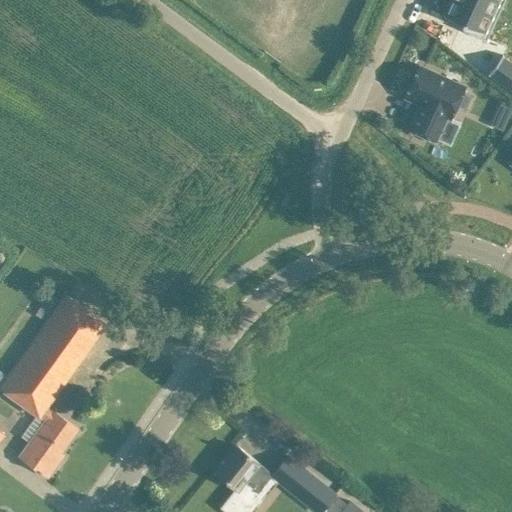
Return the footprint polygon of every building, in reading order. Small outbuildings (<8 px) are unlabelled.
[(450,0),(444,15),(465,25),(463,30),(486,40),(504,0),(450,0)] [(511,63),(502,56),(489,74),(511,91),(511,63)] [(419,65),(405,97),(420,103),(409,127),(435,139),(446,116),(450,117),(455,106),(464,110),(472,94),(463,90),(464,86),(419,65)] [(511,108),(501,103),(496,114),(507,119),(511,108)] [(59,299),(50,293),(44,301),(35,314),(45,320),(54,307),(59,299)] [(105,322),(89,311),(66,294),(7,376),(0,371),(0,386),(39,415),(39,414),(46,419),(30,441),(19,455),(47,475),(58,460),(56,458),(77,428),(53,410),(52,410),(46,406),(105,322)] [(216,472),(232,485),(251,500),(259,489),(245,478),(258,462),(238,446),(216,472)] [(287,456),(272,475),(318,511),(320,511),(321,511),(364,511),(349,500),(347,502),(335,493),(334,494),(287,456)]
